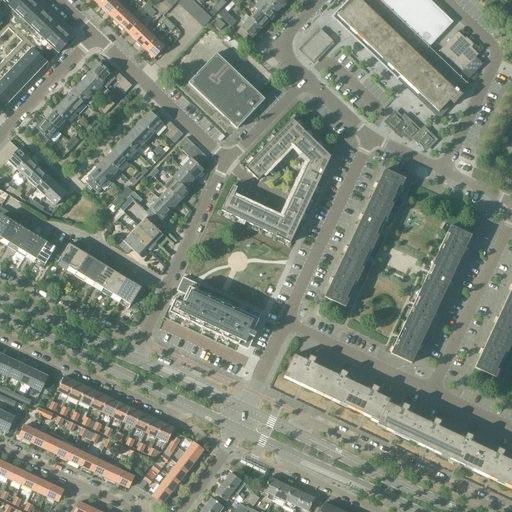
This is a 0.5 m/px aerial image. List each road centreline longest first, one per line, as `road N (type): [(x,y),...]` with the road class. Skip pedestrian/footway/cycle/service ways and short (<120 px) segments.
road 1 (residential): [(511,511),(253,391)]
road 2 (secondary): [(0,318),(235,428)]
road 3 (residential): [(0,332),(228,444)]
road 4 (secondary): [(466,511),(245,409)]
road 5 (residential): [(286,322),(373,138)]
road 6 (residential): [(443,0),(496,56),(446,170)]
road 7 (secondary): [(235,428),(417,511)]
road 8 (residential): [(140,337),(228,160)]
road 9 (residential): [(428,389),(511,220)]
road 10 (residential): [(228,160),(95,35)]
road 11 (residential): [(228,444),(377,511)]
road 12 (residential): [(428,389),(286,322)]
road 13 (residential): [(140,337),(0,274)]
road 14 (secondary): [(131,356),(0,296)]
road 15 (residential): [(0,136),(95,35)]
road 16 (secondary): [(245,409),(131,356)]
